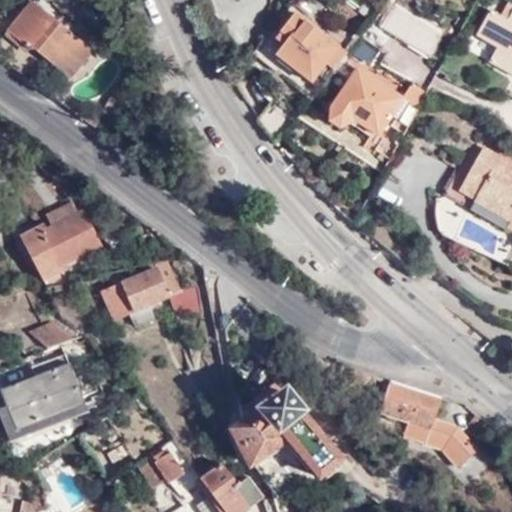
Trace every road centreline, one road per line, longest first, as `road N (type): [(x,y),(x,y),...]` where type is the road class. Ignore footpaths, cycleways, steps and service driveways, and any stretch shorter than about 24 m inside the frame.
road 1 (tertiary): [(431,327),(401,349),(326,329),(0,86)]
road 2 (secondary): [(170,0),(252,151),(342,254),(431,327)]
